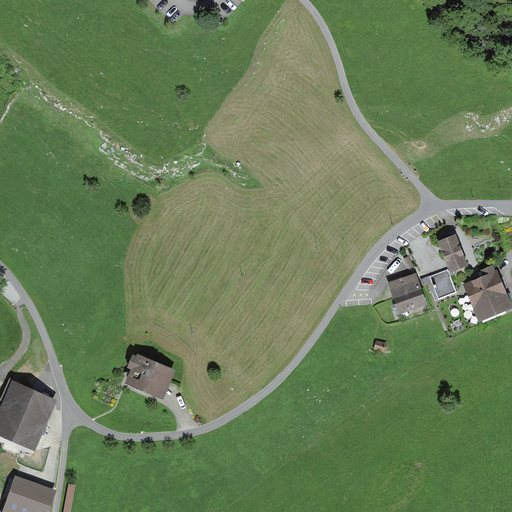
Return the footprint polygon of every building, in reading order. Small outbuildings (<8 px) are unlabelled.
[(469,269),(456,237),(438,244),(448,270),(451,276),(469,269)] [(511,312),(511,308),(497,272),(495,273),(493,267),(480,272),(482,278),(463,286),(479,326),(511,312)] [(451,276),(448,270),(419,281),(422,288),(428,285),(435,302),(457,294),(451,276)] [(427,308),(416,275),(387,284),(398,317),(427,308)] [(389,342),(380,339),(378,347),(387,350),(389,342)] [(172,366),(136,351),(124,381),(161,395),(172,366)] [(53,399),(12,380),(0,406),(0,433),(31,448),(53,399)] [(45,511),(54,488),(13,475),(0,511),(45,511)] [(69,485),(63,511),(71,511),(77,487),(69,485)]
